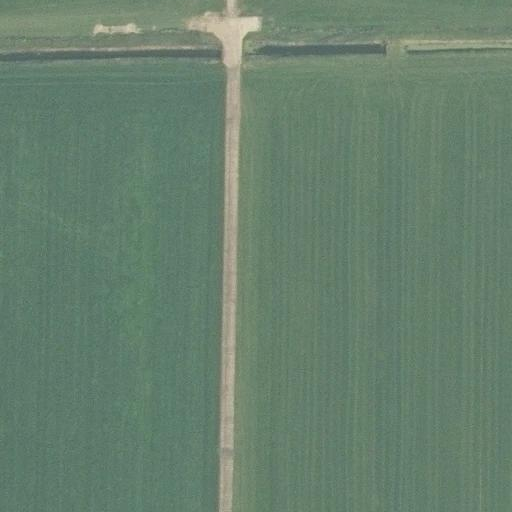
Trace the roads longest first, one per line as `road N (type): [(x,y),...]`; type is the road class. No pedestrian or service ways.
road 1 (track): [(224,511),(231,0)]
road 2 (track): [(257,24),(0,31)]
